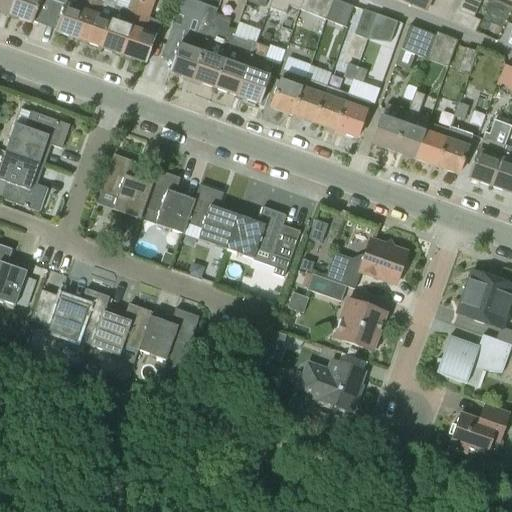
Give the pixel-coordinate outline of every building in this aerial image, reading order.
[(0,0),(0,12),(10,16),(15,0),(0,0)] [(15,0),(10,16),(32,24),(34,18),(46,22),(53,0),(15,0)] [(78,40),(92,0),(53,0),(46,22),(57,26),(55,32),(78,40)] [(100,49),(115,8),(102,3),(103,0),(92,0),(78,40),(100,49)] [(123,57),(143,0),(130,0),(127,12),(115,8),(100,49),(123,57)] [(143,0),(123,57),(146,65),(161,22),(148,18),(154,0),(143,0)] [(294,7),(300,9),(303,0),(271,0),(269,7),(286,14),(289,5),(294,7)] [(325,20),(333,0),(303,0),(300,9),(325,20)] [(353,7),(334,0),(333,0),(325,20),(345,28),(353,7)] [(401,0),(425,10),(429,0),(401,0)] [(481,0),(463,0),(459,12),(473,18),(481,0)] [(191,81),(215,14),(217,10),(205,6),(195,36),(183,32),(169,73),(191,81)] [(369,35),(375,15),(363,10),(353,36),(367,40),(369,35)] [(233,36),(235,30),(227,27),(230,20),(215,14),(191,81),(214,89),(233,36)] [(427,60),(435,37),(409,26),(393,65),(409,70),(414,55),(427,60)] [(436,33),(435,37),(427,60),(446,67),(457,42),(436,33)] [(246,39),(246,40),(233,36),(214,89),(237,97),(256,44),(255,44),(256,43),(246,39)] [(256,44),(237,97),(259,105),(274,65),(263,61),(268,48),(256,44)] [(465,49),(458,71),(469,75),(477,53),(465,49)] [(352,81),(356,67),(346,64),(342,78),(352,81)] [(511,68),(505,66),(497,84),(497,85),(511,91),(511,68)] [(356,67),(352,81),(362,84),(366,70),(356,67)] [(292,116),(305,79),(283,71),(270,109),(292,116)] [(313,124),(327,86),(305,79),(292,116),(313,124)] [(475,86),(467,83),(465,82),(454,116),(463,119),(475,86)] [(335,132),(347,96),(348,94),(327,86),(313,124),(335,132)] [(415,160),(428,124),(427,124),(429,118),(417,114),(424,96),(415,93),(411,102),(412,102),(408,113),(407,112),(393,153),(415,160)] [(347,96),(335,132),(356,139),(369,103),(347,96)] [(393,153),(407,112),(386,105),(372,145),(393,153)] [(5,152),(39,164),(46,145),(61,150),(69,126),(30,113),(24,128),(14,125),(5,152)] [(449,131),(428,124),(415,160),(436,168),(449,131)] [(449,131),(436,168),(458,176),(472,135),(450,127),(449,131)] [(490,187),(505,146),(493,142),(483,138),(468,179),(490,187)] [(511,148),(505,146),(490,187),(511,194),(511,148)] [(32,184),(39,164),(5,152),(0,165),(0,181),(5,183),(0,197),(0,199),(39,213),(47,189),(32,184)] [(143,207),(151,186),(132,179),(137,164),(113,156),(100,195),(115,200),(112,211),(140,220),(144,207),(143,207)] [(186,221),(193,201),(174,194),(180,179),(156,171),(151,186),(143,207),(144,207),(159,212),(154,226),(183,236),(188,222),(186,221)] [(225,251),(237,216),(217,209),(222,194),(199,186),(193,201),(186,221),(188,222),(202,227),(197,241),(225,251)] [(237,216),(225,251),(252,260),(256,250),(272,256),(272,255),(289,261),(299,232),(282,226),(286,217),(262,208),(257,223),(237,216)] [(118,242),(122,232),(112,228),(108,238),(118,242)] [(324,280),(345,288),(345,287),(354,290),(360,273),(395,286),(398,278),(401,277),(406,264),(404,261),(407,253),(394,249),(390,242),(384,245),(370,240),(364,257),(361,256),(351,260),(334,254),(324,280)] [(0,300),(15,306),(26,273),(6,266),(12,250),(0,246),(0,300)] [(174,256),(164,253),(159,265),(170,269),(174,256)] [(311,263),(302,260),(299,269),(308,272),(311,263)] [(199,281),(204,267),(191,263),(186,277),(199,281)] [(495,328),(503,305),(509,286),(472,273),(465,290),(468,293),(465,301),(462,301),(457,314),(495,328)] [(345,288),(324,280),(312,275),(307,290),(340,302),(345,288)] [(95,337),(104,313),(109,298),(85,290),(80,305),(60,298),(48,331),(75,341),(79,331),(94,337),(95,337)] [(20,292),(16,304),(27,308),(31,295),(20,291),(20,292)] [(385,314),(346,301),(332,338),(371,352),(373,349),(376,350),(380,339),(377,338),(385,314)] [(139,352),(150,318),(152,314),(128,305),(123,320),(104,313),(95,337),(94,337),(90,347),(118,357),(122,346),(139,352)] [(150,318),(139,352),(165,361),(169,351),(185,357),(199,318),(175,310),(170,325),(150,318)] [(496,341),(511,346),(511,331),(500,328),(496,341)] [(274,333),(270,344),(282,348),(286,337),(274,333)] [(511,347),(511,346),(496,341),(482,336),(478,347),(468,344),(467,346),(462,344),(462,343),(456,340),(449,337),(440,360),(436,360),(435,375),(466,386),(472,369),(502,375),(511,347)] [(361,373),(329,362),(326,369),(306,362),(298,384),(318,392),(316,399),(350,412),(359,387),(357,386),(361,373)] [(511,414),(510,414),(484,404),(478,421),(460,414),(455,427),(452,425),(448,435),(452,436),(447,448),(466,455),(468,451),(486,458),(492,440),(500,443),(507,421),(511,423),(511,414)]
